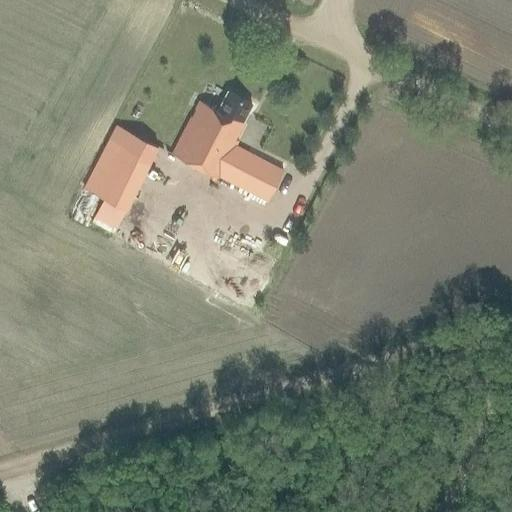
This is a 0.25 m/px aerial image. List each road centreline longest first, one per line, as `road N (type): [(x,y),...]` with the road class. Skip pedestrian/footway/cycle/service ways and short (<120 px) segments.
road 1 (track): [(511,319),(0,478)]
road 2 (track): [(511,131),(238,0)]
road 3 (track): [(444,511),(479,433),(493,325)]
